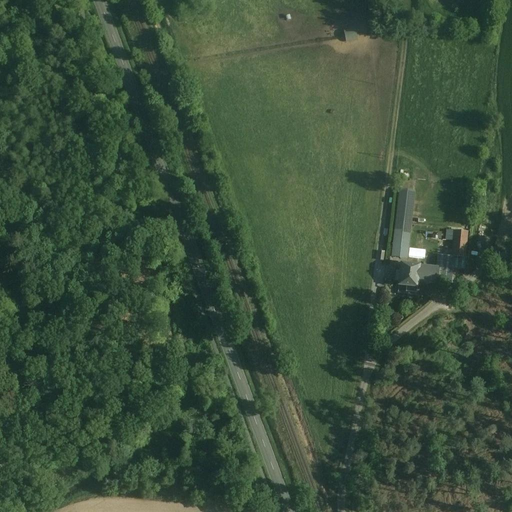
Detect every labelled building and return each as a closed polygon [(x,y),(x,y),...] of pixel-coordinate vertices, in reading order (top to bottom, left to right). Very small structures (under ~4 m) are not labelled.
[(396,223),(391,258),(407,260),(412,225),(396,223)] [(466,234),(454,233),(452,257),(464,258),(466,234)] [(460,260),(452,259),(451,269),(463,270),(464,260),(460,260)] [(419,268),(400,266),(399,274),(396,273),(395,282),(398,283),(397,294),(408,295),(409,293),(415,294),(416,289),(416,284),(417,284),(435,286),(435,282),(440,282),(440,270),(418,268),(419,268)] [(451,269),(440,268),(440,270),(440,282),(450,283),(451,269)] [(407,349),(392,360),(395,364),(410,354),(407,349)]
